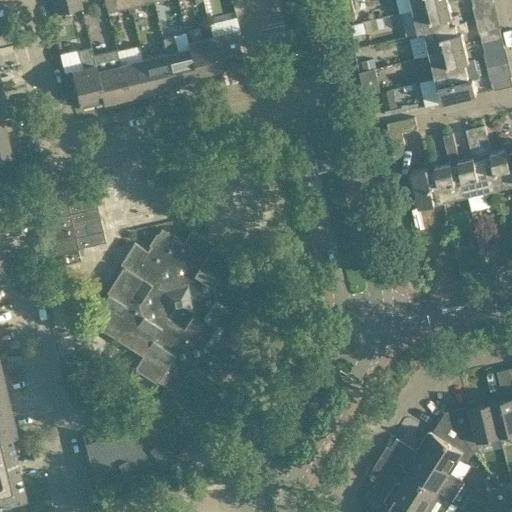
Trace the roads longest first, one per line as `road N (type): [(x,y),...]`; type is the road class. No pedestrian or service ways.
road 1 (residential): [(28,0),(59,138),(72,150),(88,153),(293,100)]
road 2 (residential): [(81,511),(4,192)]
road 3 (residential): [(336,511),(342,487),(400,399),(435,363),(511,345)]
road 4 (tertiary): [(377,322),(328,91)]
road 5 (tertiary): [(293,100),(340,319)]
road 6 (tertiary): [(288,508),(289,487),(370,350),(377,322)]
road 7 (tertiary): [(340,319),(331,349),(243,503)]
road 8 (tertiary): [(511,297),(377,322)]
